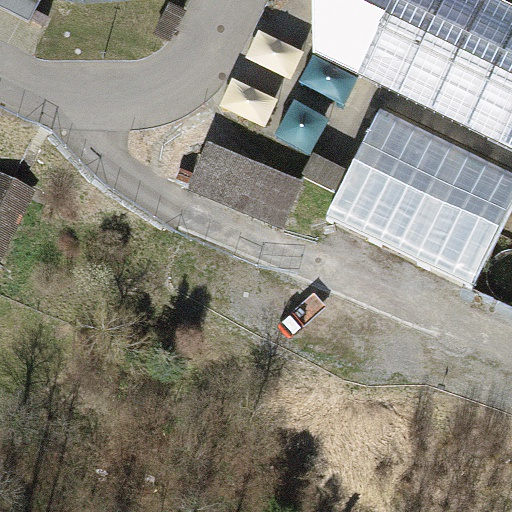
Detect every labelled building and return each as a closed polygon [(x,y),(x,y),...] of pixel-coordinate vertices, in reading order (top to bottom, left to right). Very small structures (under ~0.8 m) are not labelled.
[(46,0),(0,0),(0,25),(42,46),(61,7),(46,0)] [(311,0),(314,58),(511,153),(511,12),(487,0),(311,0)] [(511,181),(383,119),(327,234),(474,304),(511,225),(511,181)] [(208,154),(187,203),(283,243),(303,194),(208,154)] [(0,274),(37,197),(0,179),(0,274)]
